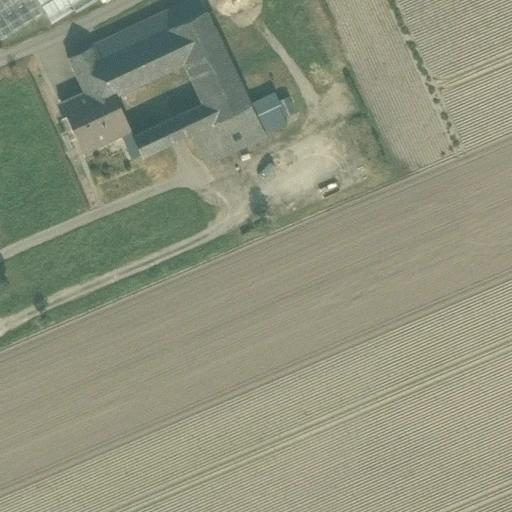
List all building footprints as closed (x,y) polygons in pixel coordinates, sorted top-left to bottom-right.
[(0,0),(0,39),(0,40),(44,13),(48,20),(80,0),(0,0)] [(187,0),(143,21),(150,36),(168,72),(182,65),(165,29),(205,11),(199,0),(187,0)] [(182,65),(201,103),(211,125),(250,106),(249,104),(205,11),(165,29),(182,65)] [(143,21),(92,46),(99,61),(150,36),(143,21)] [(107,80),(116,97),(168,72),(150,36),(99,61),(92,46),(67,58),(83,91),(107,80)] [(59,103),(83,152),(120,134),(131,129),(116,97),(107,80),(83,91),(59,103)] [(250,106),(255,117),(277,106),(279,105),(277,102),(273,93),(249,104),(250,106)] [(279,105),(277,106),(283,118),(295,113),(288,97),(277,102),(279,105)] [(188,136),(211,125),(201,103),(173,116),(184,138),(188,136)] [(250,106),(211,125),(225,155),(264,137),(264,134),(255,117),(250,106)] [(285,124),(283,118),(277,106),(255,117),(264,134),(285,124)] [(170,145),(184,138),(173,116),(159,123),(170,145)] [(143,157),(170,145),(159,123),(134,135),(131,129),(120,134),(132,159),(142,154),(143,157)] [(202,166),(225,155),(211,125),(188,136),(202,166)]
